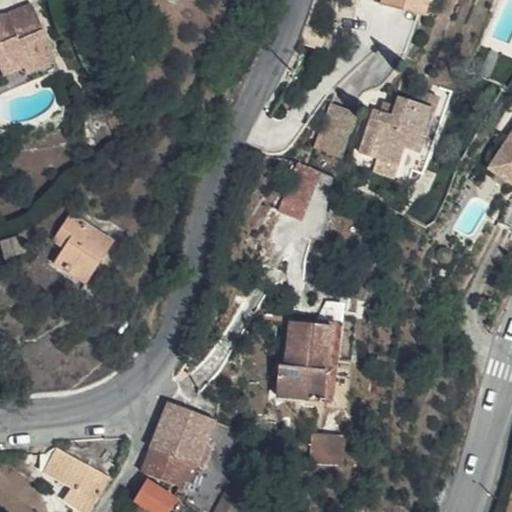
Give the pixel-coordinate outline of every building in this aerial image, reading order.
[(16,0),(18,10),(31,9),(30,0),(16,0)] [(387,0),(388,1),(432,12),(434,0),(387,0)] [(29,91),(46,83),(27,38),(3,49),(3,58),(0,58),(0,110),(16,104),(31,98),(29,91)] [(20,111),(50,98),(46,83),(29,91),(31,98),(16,104),(20,111)] [(388,118),(385,125),(380,137),(372,134),(363,130),(347,173),(364,179),(360,191),(381,199),(391,173),(408,178),(429,119),(415,115),(406,124),(388,118)] [(337,149),(345,131),(319,121),(302,166),(324,175),(335,148),(337,149)] [(376,122),(372,134),(380,137),(385,125),(376,122)] [(511,140),(480,190),(507,208),(511,200),(511,140)] [(81,300),(92,284),(79,275),(95,253),(63,229),(44,254),(59,265),(49,279),(81,300)] [(10,257),(28,251),(23,235),(5,240),(10,257)] [(79,275),(92,284),(108,263),(95,253),(79,275)] [(278,387),(271,386),(269,409),(325,413),(326,381),(321,380),(323,356),(334,356),(335,335),(330,335),(331,313),(318,312),(307,333),(283,332),(279,375),(278,387)] [(278,387),(279,375),(271,375),(271,386),(278,387)] [(164,417),(155,441),(200,457),(208,434),(164,417)] [(186,496),(200,457),(155,441),(147,464),(182,478),(178,493),(186,496)] [(306,447),(305,478),(337,480),(339,449),(306,447)] [(53,511),(93,511),(104,493),(50,463),(36,488),(60,502),(53,511)] [(147,464),(138,488),(173,502),(178,493),(182,478),(147,464)] [(162,511),(147,502),(139,511),(162,511)]
